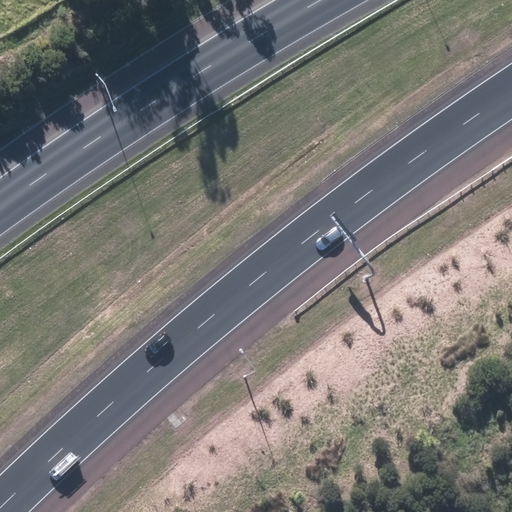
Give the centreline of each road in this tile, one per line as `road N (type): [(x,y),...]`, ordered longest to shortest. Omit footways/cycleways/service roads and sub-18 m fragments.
road 1 (motorway): [(511,98),(176,355),(0,511)]
road 2 (motorway): [(0,186),(210,51),(306,0)]
